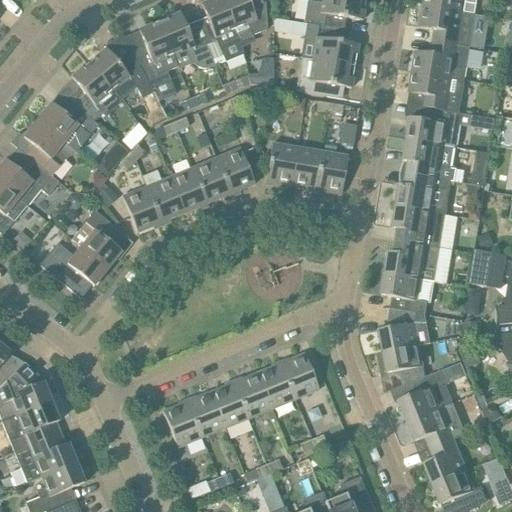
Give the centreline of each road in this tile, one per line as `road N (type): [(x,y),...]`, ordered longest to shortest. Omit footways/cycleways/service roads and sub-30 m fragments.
road 1 (residential): [(81,354),(156,259),(266,217),(311,217),(358,233)]
road 2 (residential): [(103,398),(301,320),(339,317)]
road 3 (residential): [(358,233),(394,0)]
road 4 (residential): [(409,511),(344,356),(339,317)]
road 5 (residential): [(0,98),(57,26),(101,0)]
road 6 (residential): [(150,511),(103,398)]
